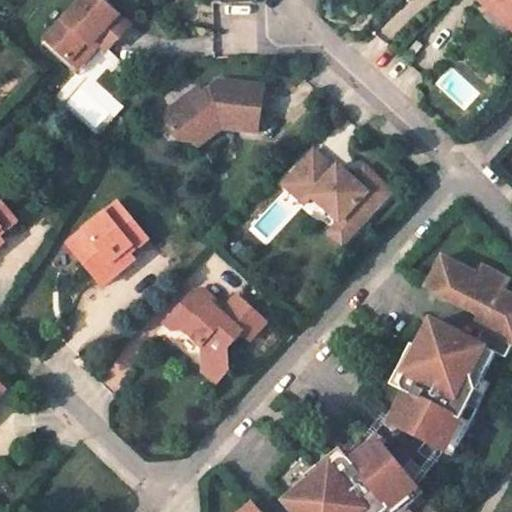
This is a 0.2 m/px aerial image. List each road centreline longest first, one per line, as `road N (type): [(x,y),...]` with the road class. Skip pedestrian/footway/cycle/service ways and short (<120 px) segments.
road 1 (residential): [(463,181),(169,502)]
road 2 (residential): [(463,181),(308,35),(295,0)]
road 3 (residential): [(38,374),(169,502)]
